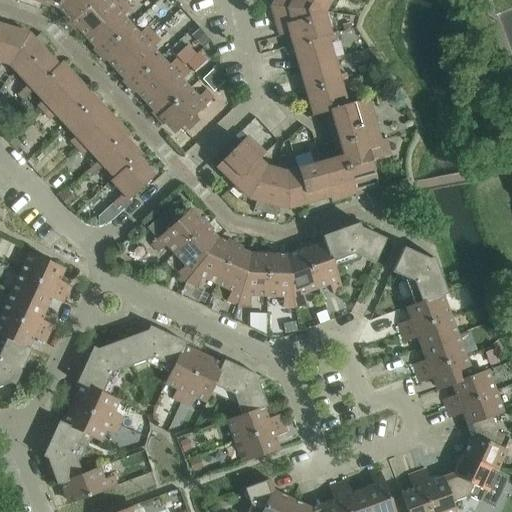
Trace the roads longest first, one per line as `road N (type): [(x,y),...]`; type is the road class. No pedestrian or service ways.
road 1 (unclassified): [(283,356),(326,472),(379,453),(420,437),(405,394),(365,409),(338,336)]
road 2 (residential): [(81,247),(183,172),(258,97),(235,8)]
road 3 (unclassified): [(107,279),(283,356)]
road 4 (unclassified): [(107,279),(24,440)]
road 5 (residential): [(81,247),(0,157)]
